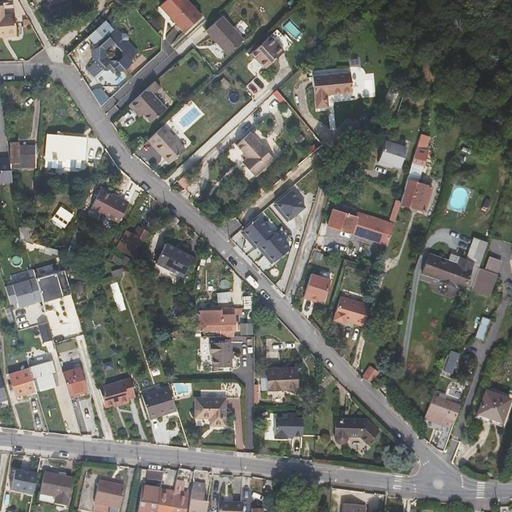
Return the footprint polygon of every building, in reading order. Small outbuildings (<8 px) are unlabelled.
[(201,17),(185,0),(166,0),(162,4),(173,17),(171,19),(183,33),(201,17)] [(0,36),(16,35),(12,4),(7,5),(1,5),(0,5),(0,36)] [(162,4),(159,7),(171,19),(173,17),(162,4)] [(222,17),(206,31),(228,54),(243,40),(222,17)] [(103,36),(105,38),(94,48),(94,59),(104,71),(107,71),(109,69),(113,74),(118,69),(119,71),(123,71),(132,63),(130,60),(136,55),(131,50),(134,48),(128,41),(129,40),(129,37),(126,34),(123,34),(122,35),(116,28),(113,31),(111,28),(112,28),(105,21),(90,35),(96,42),(103,36)] [(269,37),(251,53),(265,69),(284,52),(269,37)] [(353,89),(351,70),(314,75),(319,106),(330,105),(329,93),(353,89)] [(152,95),(160,88),(155,81),(129,105),(134,111),(138,108),(143,114),(150,122),(165,109),(152,95)] [(134,111),(140,117),(143,114),(138,108),(134,111)] [(172,161),(185,150),(163,126),(148,140),(162,156),(165,153),(172,161)] [(250,133),(236,145),(244,155),(247,158),(245,159),(243,161),(255,175),(272,159),(250,133)] [(83,157),(85,138),(47,134),(46,157),(64,158),(64,156),(83,157)] [(400,168),(406,148),(385,141),(378,163),(386,166),(387,163),(400,168)] [(18,145),(18,142),(10,142),(10,167),(35,166),(35,145),(18,145)] [(162,156),(169,164),(172,161),(165,153),(162,156)] [(426,157),(415,154),(400,204),(425,212),(432,188),(418,183),(426,157)] [(0,183),(0,184),(0,182),(12,182),(10,167),(9,157),(0,157),(0,183)] [(241,163),(253,176),(255,175),(243,161),(241,163)] [(319,182),(323,169),(317,167),(305,177),(319,182)] [(278,202),(293,189),(291,187),(275,201),(291,220),(292,218),(278,202)] [(304,201),(293,189),(278,202),(292,218),(301,211),(304,201)] [(118,222),(127,204),(100,190),(91,208),(118,222)] [(61,206),(55,213),(67,222),(73,214),(61,206)] [(364,216),(334,206),(333,210),(363,219),(364,216)] [(333,210),(329,225),(387,244),(393,225),(364,216),(363,219),(333,210)] [(246,229),(261,216),(259,215),(242,229),(258,248),(260,246),(246,229)] [(275,233),(261,216),(246,229),(260,246),(262,244),(275,233)] [(33,242),(34,226),(19,227),(20,237),(33,242)] [(11,232),(19,237),(20,237),(19,227),(13,228),(11,232)] [(135,257),(148,232),(138,227),(134,235),(126,231),(121,240),(117,248),(135,257)] [(291,248),(277,231),(275,233),(262,244),(276,261),(291,248)] [(182,275),(193,256),(167,243),(156,262),(182,275)] [(276,261),(262,244),(260,246),(274,263),(276,261)] [(455,285),(465,288),(474,263),(460,257),(457,264),(429,254),(423,273),(440,280),(440,281),(455,286),(455,285)] [(490,256),(487,265),(499,269),(502,260),(490,256)] [(488,296),(496,274),(479,267),(471,290),(488,296)] [(64,270),(35,278),(42,302),(71,294),(64,270)] [(324,302),(331,281),(312,275),(305,299),(312,302),(313,299),(318,300),(324,302)] [(35,278),(5,287),(10,304),(17,302),(18,307),(42,300),(35,278)] [(363,327),(369,306),(340,298),(333,320),(343,323),(344,321),(363,327)] [(234,311),(199,310),(200,329),(220,329),(234,329),(234,322),(242,322),(242,308),(234,308),(234,311)] [(483,340),(490,319),(482,317),(475,337),(483,340)] [(48,322),(38,325),(43,342),(53,339),(48,322)] [(213,366),(231,366),(231,343),(213,342),(213,343),(210,343),(210,352),(213,353),(213,366)] [(451,351),(450,355),(448,355),(443,370),(452,373),(459,353),(451,351)] [(36,362),(28,364),(29,368),(36,390),(36,391),(57,384),(50,361),(37,365),(36,362)] [(363,377),(372,383),(378,371),(370,366),(363,377)] [(86,390),(79,367),(73,369),(63,372),(69,395),(86,390)] [(14,388),(16,395),(36,390),(29,368),(9,374),(12,382),(14,388)] [(267,389),(270,388),(297,387),(295,368),(271,369),(267,369),(267,389)] [(128,400),(128,398),(135,395),(130,378),(99,388),(105,407),(128,400)] [(225,384),(225,399),(237,400),(238,385),(225,384)] [(176,409),(169,385),(167,386),(175,410),(176,409)] [(165,411),(166,413),(175,410),(167,386),(141,395),(148,416),(165,411)] [(70,399),(87,393),(86,390),(69,395),(70,399)] [(501,421),(509,398),(486,390),(478,412),(501,421)] [(445,426),(453,403),(434,396),(426,418),(445,426)] [(209,418),(213,418),(213,426),(224,426),(225,399),(195,398),(194,417),(209,418)] [(285,417),(273,417),(273,437),(285,438),(285,435),(301,435),(302,418),(296,417),(296,413),(285,413),(285,417)] [(336,418),(335,437),(336,439),(337,441),(339,442),(342,442),(344,442),(346,440),(347,438),(348,435),(360,436),(366,442),(378,430),(368,419),(336,418)] [(445,426),(438,449),(444,451),(453,428),(445,426)] [(33,495),(37,473),(29,471),(29,473),(29,474),(23,473),(22,471),(15,470),(11,491),(33,495)] [(163,479),(163,471),(148,470),(148,478),(163,479)] [(71,479),(65,478),(57,476),(44,473),(39,500),(66,506),(71,479)] [(86,473),(78,509),(89,511),(118,511),(124,487),(99,481),(100,475),(86,473)] [(187,511),(205,511),(207,502),(201,501),(202,489),(205,490),(206,481),(193,479),(187,511)] [(169,511),(184,511),(187,493),(182,492),(183,482),(176,481),(175,484),(173,493),(169,511)] [(136,511),(155,511),(159,491),(140,489),(136,511)] [(167,511),(171,493),(165,492),(159,491),(155,511),(167,511)] [(219,502),(218,511),(240,511),(241,502),(219,502)]
